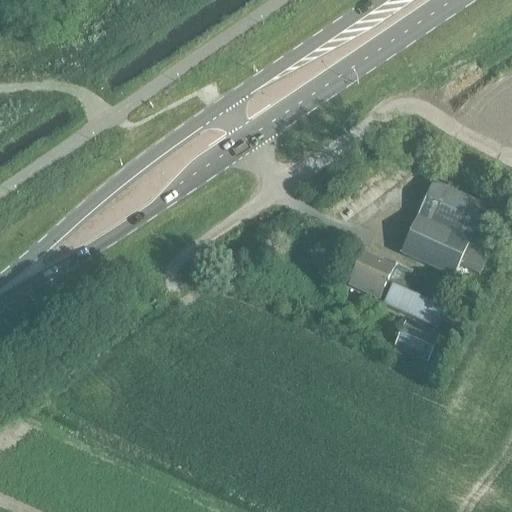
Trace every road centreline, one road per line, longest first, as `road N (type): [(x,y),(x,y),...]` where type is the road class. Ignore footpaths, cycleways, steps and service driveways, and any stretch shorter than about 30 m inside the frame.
road 1 (primary): [(0,298),(148,212),(446,0)]
road 2 (primary): [(378,0),(138,167),(0,288)]
road 3 (track): [(174,300),(170,270),(401,105),(420,107),(511,156)]
road 4 (unclassified): [(99,120),(0,189)]
